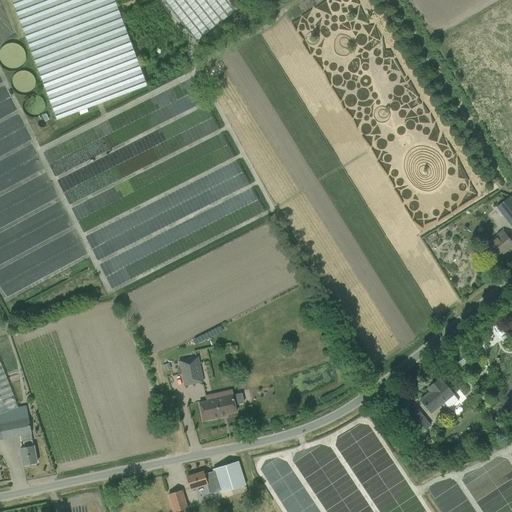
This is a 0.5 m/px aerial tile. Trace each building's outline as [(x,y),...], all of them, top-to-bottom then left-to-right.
[(11,0),(57,120),(147,86),(114,0),(11,0)] [(234,0),(161,0),(195,42),(240,7),(234,0)] [(496,208),(510,225),(511,227),(511,200),(510,197),(496,208)] [(485,246),(489,251),(496,259),(503,254),(502,253),(506,250),(506,251),(511,246),(511,243),(507,238),(502,231),(497,235),(498,236),(485,246)] [(114,291),(134,282),(133,277),(126,280),(122,270),(111,274),(108,266),(104,268),(114,291)] [(9,272),(0,274),(6,295),(15,293),(9,272)] [(504,326),(498,328),(504,339),(509,337),(504,326)] [(203,382),(196,357),(179,361),(185,386),(203,382)] [(0,362),(0,440),(20,436),(21,442),(23,442),(24,448),(20,449),(23,466),(37,463),(26,406),(18,408),(0,362)] [(430,413),(442,403),(448,409),(457,400),(452,395),(453,394),(449,389),(443,381),(442,382),(439,379),(432,385),(435,388),(420,400),(430,413)] [(459,395),(463,403),(468,400),(464,392),(459,395)] [(236,412),(234,403),(233,396),(199,403),(201,412),(203,422),(221,418),(220,416),(236,412)] [(419,434),(430,426),(416,408),(406,417),(419,434)] [(238,461),(213,469),(214,472),(220,491),(219,491),(220,494),(246,486),(238,461)] [(200,474),(187,477),(190,487),(191,490),(200,487),(206,484),(209,494),(219,491),(220,491),(214,472),(204,475),(203,472),(200,474)] [(168,495),(171,505),(173,511),(175,511),(187,508),(185,500),(182,491),(168,495)]
